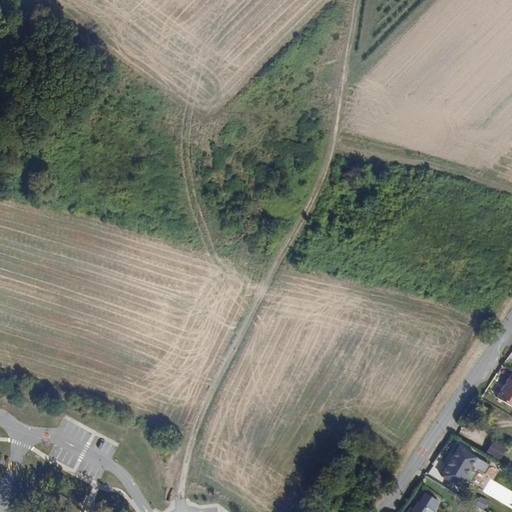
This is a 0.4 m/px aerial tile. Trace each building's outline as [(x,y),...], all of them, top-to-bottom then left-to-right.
[(511,379),(500,398),(511,404),(511,379)] [(141,411),(145,401),(133,397),(129,407),(141,411)] [(507,450),(494,442),(488,452),(501,460),(507,450)] [(487,472),(492,464),(461,447),(446,474),(463,483),(466,477),(475,482),(482,469),(487,472)] [(433,511),(438,503),(423,493),(412,508),(410,511),(433,511)]
